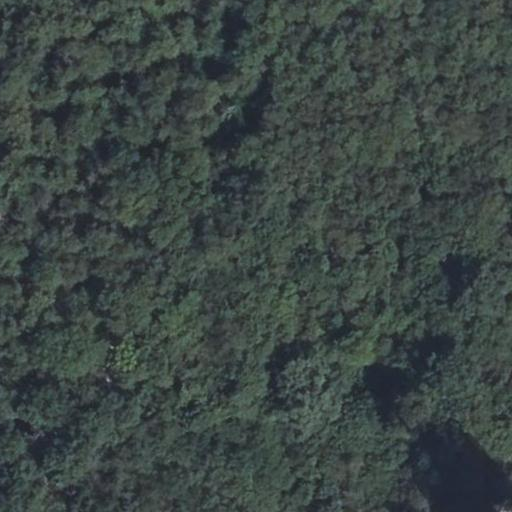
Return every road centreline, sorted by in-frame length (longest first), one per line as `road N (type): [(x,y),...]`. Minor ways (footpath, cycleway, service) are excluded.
road 1 (track): [(101,350),(38,279),(12,234),(0,191)]
road 2 (track): [(189,511),(101,350)]
